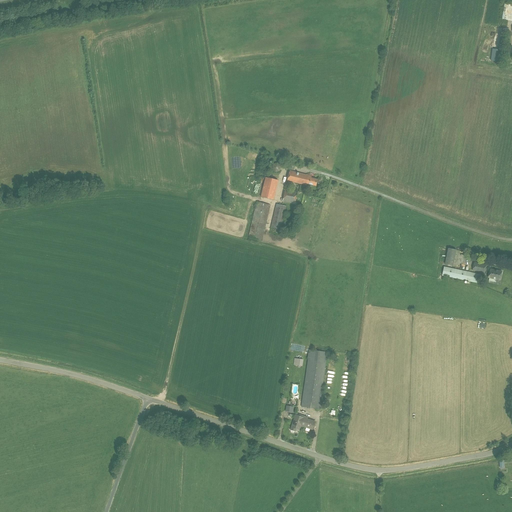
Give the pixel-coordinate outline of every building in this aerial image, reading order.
[(289,171),(287,181),(306,185),(307,184),(316,186),(317,179),(311,178),(311,176),(306,174),(306,175),(289,171)] [(265,177),(261,197),(274,200),(278,180),(265,177)] [(283,202),(295,204),(298,192),(285,189),(283,202)] [(269,216),(268,216),(271,205),(257,202),(249,238),(262,241),(267,219),(269,219),(269,216)] [(276,204),(271,227),(281,230),(286,206),(276,204)] [(448,248),(445,264),(453,266),(456,250),(448,248)] [(486,264),(474,262),(472,271),(485,273),(486,264)] [(480,274),(444,267),(442,276),(479,283),(480,274)] [(500,280),(501,271),(490,269),(488,278),(500,280)] [(301,407),(310,408),(318,351),(309,350),(301,407)] [(327,352),(318,351),(310,408),(319,409),(327,352)] [(300,415),(299,416),(296,415),(290,430),(295,432),(296,429),(300,430),(301,426),(304,418),(305,416),(300,415)] [(308,419),(304,418),(301,426),(312,429),(315,421),(313,421),(314,419),(308,417),(308,419)] [(295,439),(297,438),(296,433),(287,435),(290,443),(296,442),(295,439)]
